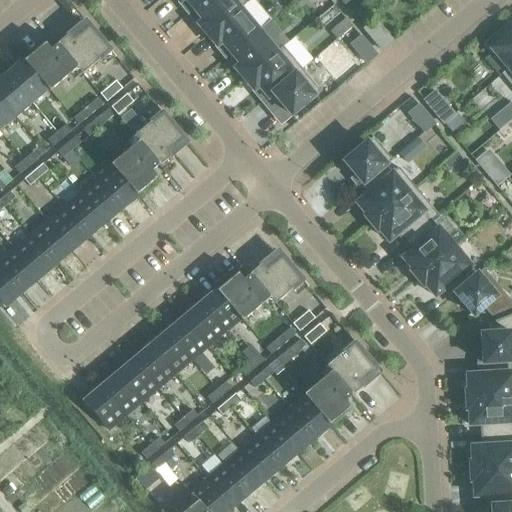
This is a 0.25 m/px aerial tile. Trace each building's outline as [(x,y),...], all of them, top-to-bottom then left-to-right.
[(182,0),(184,0),(193,10),(204,0),(176,0),(179,3),(182,0)] [(197,25),(206,36),(239,9),(239,10),(246,4),(242,0),(204,0),(193,10),(202,21),(197,25)] [(221,43),(230,54),(257,31),(239,10),(239,9),(206,36),(216,47),(221,43)] [(352,27),(345,19),(337,26),(344,34),(352,27)] [(67,35),(56,45),(57,45),(76,69),(81,74),(81,75),(109,52),(113,57),(113,58),(114,57),(84,21),(83,22),(87,25),(70,39),(67,35)] [(363,30),(381,51),(392,42),(374,21),(363,30)] [(494,52),(508,68),(508,69),(511,65),(511,29),(507,23),(481,44),(490,54),(494,52)] [(234,69),(243,80),(276,53),(275,52),(257,31),(230,54),(239,65),(234,69)] [(375,56),(360,37),(350,46),(366,64),(375,56)] [(23,61),(46,88),(45,89),(48,92),(76,69),(57,45),(56,45),(49,50),(44,44),(23,61)] [(267,99),(272,95),(271,94),(301,70),(282,47),(275,52),(276,53),(243,80),(253,91),(258,87),(267,99)] [(7,75),(30,102),(45,89),(46,88),(23,61),(7,75)] [(511,88),(511,65),(508,69),(508,68),(500,74),(511,88)] [(271,94),(272,95),(290,116),(319,92),(301,70),(271,94)] [(0,80),(0,100),(13,116),(30,102),(7,75),(0,80)] [(115,82),(107,88),(113,96),(121,89),(115,82)] [(113,96),(107,88),(99,95),(105,102),(113,96)] [(423,101),(442,124),(453,115),(434,92),(423,101)] [(126,95),(118,101),(124,109),(132,103),(126,95)] [(97,99),(89,106),(94,112),(102,105),(97,99)] [(0,127),(13,116),(0,100),(0,127)] [(124,109),(118,101),(110,108),(116,116),(124,109)] [(89,106),(81,113),(86,119),(94,112),(89,106)] [(433,124),(417,106),(408,114),(423,133),(433,124)] [(134,137),(138,142),(158,166),(158,167),(170,157),(167,154),(180,142),(183,140),(186,144),(186,143),(156,107),(155,108),(156,108),(160,114),(133,137),(134,137)] [(107,111),(99,117),(104,124),(112,117),(107,111)] [(80,112),(72,119),(77,126),(86,119),(80,112)] [(99,117),(90,124),(96,130),(104,124),(99,117)] [(96,130),(90,124),(82,131),(87,137),(96,130)] [(65,126),(56,133),(61,139),(70,132),(65,126)] [(61,139),(56,133),(47,141),(52,147),(61,139)] [(75,137),(66,145),(71,151),(80,143),(75,137)] [(343,162),(361,183),(361,184),(384,165),(385,166),(391,161),(372,138),(365,144),(343,162)] [(112,168),(113,168),(136,195),(156,178),(151,172),(158,166),(138,142),(110,165),(112,168)] [(71,151),(66,145),(57,153),(62,159),(71,151)] [(404,150),(398,154),(406,164),(412,159),(404,150)] [(32,153),(23,161),(28,167),(37,159),(32,153)] [(28,167),(23,161),(14,169),(19,175),(28,167)] [(42,165),(33,173),(38,179),(47,171),(42,165)] [(370,214),(375,220),(414,187),(397,168),(391,173),(385,166),(384,165),(361,184),(361,183),(355,188),(363,197),(355,203),(367,217),(370,214)] [(96,182),(119,209),(136,195),(113,168),(112,168),(96,182)] [(38,179),(33,173),(23,180),(29,186),(38,179)] [(80,195),(103,223),(119,209),(96,182),(80,195)] [(395,236),(402,244),(430,220),(431,221),(437,216),(414,187),(375,220),(380,225),(376,228),(388,242),(395,236)] [(9,193),(0,199),(0,200),(5,207),(14,199),(9,193)] [(63,209),(86,237),(103,223),(80,195),(63,209)] [(47,223),(70,251),(86,237),(63,209),(47,223)] [(417,269),(421,275),(453,248),(431,221),(430,220),(402,244),(409,252),(402,259),(413,272),(417,269)] [(30,237),(53,264),(70,251),(47,223),(30,237)] [(14,251),(37,278),(53,264),(30,237),(14,251)] [(449,300),(454,296),(454,295),(477,276),(476,275),(453,248),(421,275),(426,281),(422,284),(434,297),(441,291),(449,300)] [(0,262),(0,268),(20,292),(37,278),(14,251),(0,262)] [(249,275),(269,299),(274,304),(273,304),(274,305),(291,290),(301,282),(306,287),(306,288),(307,287),(277,251),(276,252),(279,255),(263,269),(260,265),(249,275)] [(0,268),(0,303),(3,307),(20,292),(0,268)] [(454,295),(454,296),(472,317),(482,308),(490,317),(511,308),(511,304),(482,269),(476,275),(477,276),(454,295)] [(237,274),(217,291),(239,318),(239,319),(241,322),(269,299),(249,275),(242,281),(237,274)] [(217,291),(200,305),(223,332),(239,319),(239,318),(217,291)] [(200,305),(183,319),(206,346),(223,332),(200,305)] [(307,311),(299,318),(306,326),(314,319),(307,311)] [(480,335),(482,363),(482,364),(511,362),(511,363),(511,362),(511,314),(493,322),(493,334),(480,335)] [(306,326),(299,318),(292,325),(298,332),(306,326)] [(183,319),(167,333),(190,360),(206,346),(183,319)] [(318,325),(310,331),(317,339),(325,332),(318,325)] [(290,329),(282,336),(287,342),(295,335),(290,329)] [(317,339),(310,331),(303,338),(309,345),(317,339)] [(167,333),(150,347),(173,374),(190,360),(167,333)] [(282,336),(273,342),(279,349),(287,342),(282,336)] [(326,367),(331,372),(351,396),(350,396),(351,396),(351,397),(362,387),(359,383),(375,370),(379,374),(379,373),(349,337),(348,338),(349,338),(353,343),(326,367)] [(299,340),(291,347),(296,353),(305,347),(299,340)] [(279,349),(273,342),(265,349),(270,355),(279,349)] [(250,346),(241,354),(249,363),(258,355),(250,346)] [(150,347),(134,361),(157,388),(173,374),(150,347)] [(291,347),(283,354),(288,360),(296,353),(291,347)] [(288,360),(283,354),(275,361),(280,367),(288,360)] [(258,355),(249,363),(254,369),(263,362),(258,355)] [(134,361),(117,374),(140,402),(157,388),(134,361)] [(472,393),(472,401),(511,398),(511,369),(511,363),(511,362),(482,364),(482,363),(475,363),(476,375),(466,376),(467,393),(472,393)] [(254,369),(249,363),(239,371),(245,377),(254,369)] [(268,367),(258,375),(264,381),(273,373),(268,367)] [(303,396),(305,399),(306,398),(329,425),(349,408),(344,402),(351,396),(350,396),(351,396),(331,372),(303,396)] [(117,374),(101,388),(124,416),(140,402),(117,374)] [(264,381),(258,375),(249,383),(254,389),(264,381)] [(225,383),(216,391),(221,397),(230,389),(225,383)] [(124,416),(101,388),(83,403),(106,430),(124,416)] [(221,397),(216,391),(206,399),(212,405),(221,397)] [(235,395),(225,403),(230,409),(240,401),(235,395)] [(306,398),(305,399),(290,412),(312,439),(329,425),(306,398)] [(479,425),(479,436),(511,434),(511,398),(472,401),(472,408),(468,408),(469,426),(479,425)] [(230,409),(225,403),(216,410),(221,416),(230,409)] [(192,411),(182,419),(188,425),(197,417),(192,411)] [(290,412),(273,425),(296,453),(312,439),(290,412)] [(188,425),(182,419),(173,426),(178,432),(188,425)] [(201,423),(192,430),(197,436),(207,429),(201,423)] [(273,425),(256,439),(279,467),(296,453),(273,425)] [(197,436),(192,430),(183,438),(188,444),(197,436)] [(476,465),(476,472),(511,470),(511,434),(479,436),(480,447),(470,447),(471,465),(476,465)] [(159,439),(149,446),(155,453),(164,445),(159,439)] [(256,439),(240,453),(263,481),(279,467),(256,439)] [(155,453),(149,446),(140,454),(145,460),(155,453)] [(168,450),(159,458),(164,464),(170,459),(173,456),(168,450)] [(223,467),(246,494),(263,481),(240,453),(223,467)] [(164,464),(159,458),(150,466),(155,472),(164,464)] [(170,459),(164,464),(169,471),(176,465),(170,459)] [(145,469),(135,479),(145,491),(160,478),(155,472),(150,466),(150,465),(145,469)] [(223,467),(207,481),(230,509),(246,495),(223,467)] [(484,509),(491,508),(511,506),(511,470),(476,472),(477,480),(472,480),(473,498),(483,497),(484,509)] [(207,481),(190,495),(204,511),(225,511),(230,509),(207,481)] [(204,511),(190,495),(173,510),(174,511),(204,511)]
